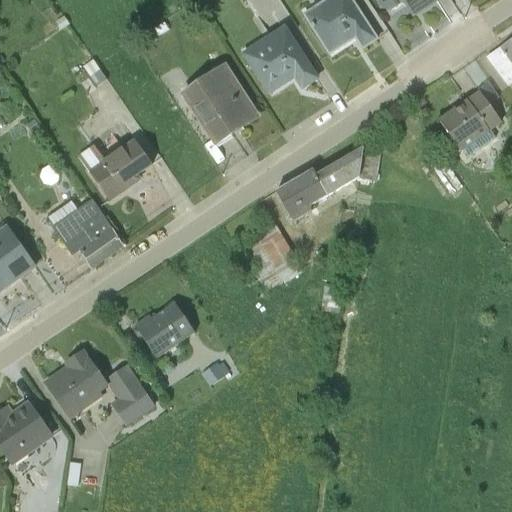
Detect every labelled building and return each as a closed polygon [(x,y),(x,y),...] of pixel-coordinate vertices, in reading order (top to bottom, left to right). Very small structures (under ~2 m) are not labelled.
[(377,40),(349,0),(327,0),(303,16),(328,54),(354,37),(362,50),(377,40)] [(436,1),(435,0),(379,0),(388,13),(408,0),(412,0),(420,11),(436,1)] [(317,80),(283,28),(243,54),(269,95),(295,78),(302,89),(317,80)] [(511,40),(488,58),(509,87),(511,84),(511,40)] [(92,61),(82,68),(96,88),(106,81),(92,61)] [(223,66),(182,92),(216,145),(232,135),(229,130),(253,115),(223,66)] [(479,94),(439,124),(460,153),(500,123),(479,94)] [(76,157),(108,204),(129,190),(125,184),(151,166),(134,141),(105,161),(94,146),(76,157)] [(315,207),(355,181),(360,151),(316,177),(313,171),(275,193),(294,224),(317,210),(315,207)] [(122,248),(90,202),(77,211),(70,203),(47,219),(52,226),(50,228),(71,259),(78,254),(90,270),(122,248)] [(263,235),(242,248),(271,291),(302,272),(271,221),(259,228),(263,235)] [(33,269),(4,226),(0,228),(0,292),(2,293),(6,292),(9,290),(10,286),(33,269)] [(323,287),(320,312),(338,315),(347,254),(338,253),(332,288),(323,287)] [(149,317),(133,329),(157,363),(196,335),(175,305),(152,322),(149,317)] [(46,387),(71,422),(102,399),(99,395),(107,389),(82,355),(66,366),(69,370),(46,387)] [(216,365),(201,375),(210,387),(228,374),(222,364),(217,367),(216,365)] [(126,369),(107,382),(119,400),(110,406),(125,428),(152,409),(126,369)] [(0,448),(14,468),(53,440),(28,406),(5,423),(0,416),(0,448)] [(69,464),(66,487),(77,488),(80,465),(69,464)]
